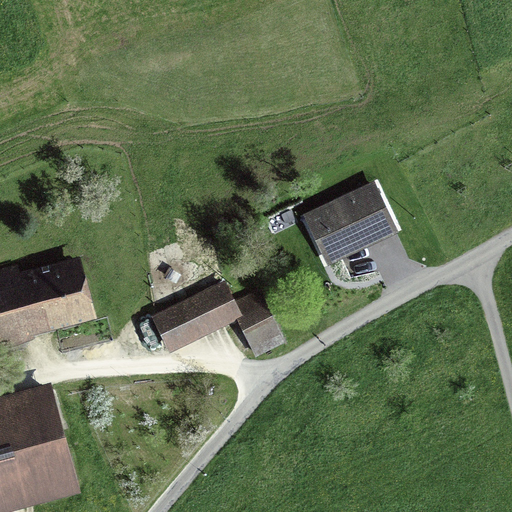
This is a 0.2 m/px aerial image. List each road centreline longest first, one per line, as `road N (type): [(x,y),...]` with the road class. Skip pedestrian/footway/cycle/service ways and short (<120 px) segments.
road 1 (unclassified): [(511,233),(327,334),(155,511)]
road 2 (track): [(511,409),(471,255)]
